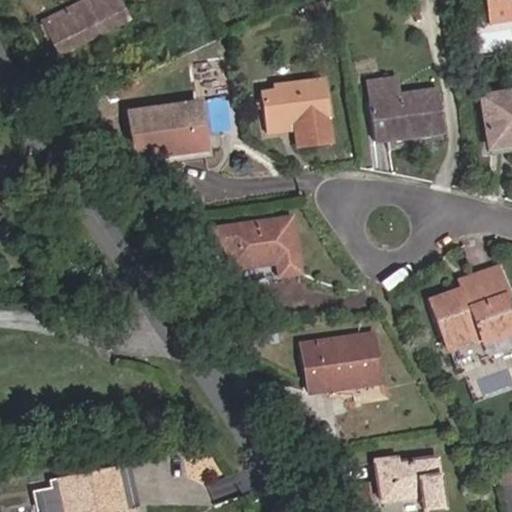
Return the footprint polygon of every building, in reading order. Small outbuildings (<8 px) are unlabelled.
[(81,0),(41,20),(58,51),(125,17),(115,0),(81,0)] [(511,0),(489,0),(491,19),(511,16),(511,0)] [(376,60),(359,63),(362,77),(378,74),(376,60)] [(137,76),(134,71),(116,80),(119,85),(137,76)] [(282,84),(268,86),(272,125),(287,123),(286,117),(300,116),(303,141),(339,137),(333,74),(281,79),(282,84)] [(371,95),(375,137),(445,130),(441,89),(371,95)] [(511,100),(485,103),(490,153),(511,151),(511,100)] [(128,111),(132,153),(201,148),(198,104),(128,111)] [(295,216),(209,226),(212,249),(227,247),(228,264),(276,258),(278,275),(302,271),(295,216)] [(443,297),(464,349),(511,330),(511,264),(511,261),(481,273),(484,281),(443,297)] [(305,335),(315,404),(378,397),(371,327),(305,335)] [(448,500),(444,445),(403,449),(402,440),(375,442),(376,470),(385,470),(386,487),(428,483),(430,501),(448,500)] [(120,511),(113,508),(156,499),(149,462),(56,480),(54,486),(58,504),(70,502),(73,511),(120,511)]
